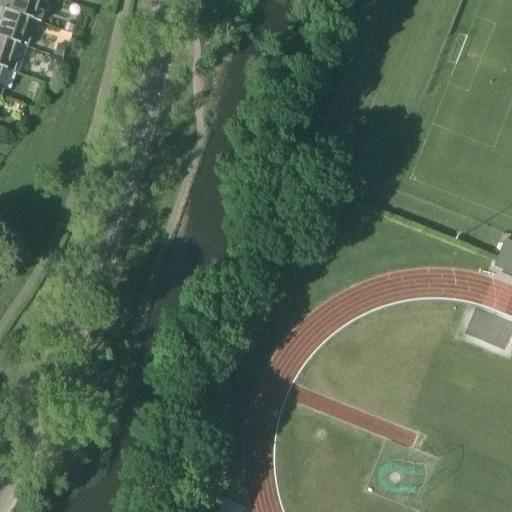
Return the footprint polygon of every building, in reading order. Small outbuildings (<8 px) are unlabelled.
[(36,11),(40,0),(0,0),(0,9),(29,19),(29,20),(41,23),(44,13),(36,11)] [(0,38),(16,44),(16,45),(20,46),(29,20),(29,19),(0,9),(0,38)] [(0,67),(3,69),(7,71),(16,45),(16,44),(0,38),(0,67)] [(511,242),(505,240),(497,260),(494,269),(511,275),(511,242)] [(243,511),(245,508),(223,499),(216,511),(243,511)]
